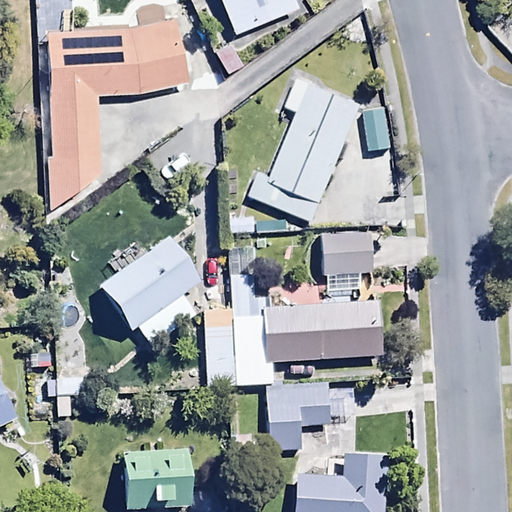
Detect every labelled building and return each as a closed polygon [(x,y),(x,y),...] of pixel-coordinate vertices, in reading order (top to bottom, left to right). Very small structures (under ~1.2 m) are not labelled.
[(215,0),(233,42),(296,16),(289,0),(215,0)] [(132,37),(45,39),(49,162),(43,163),(46,233),(96,195),(96,101),(141,99),(187,88),(173,27),(132,37)] [(259,180),(249,202),(308,228),(361,113),(298,84),(285,113),(299,120),(269,185),(259,180)] [(385,114),(363,117),(368,157),(390,154),(385,114)] [(368,240),(319,241),(320,283),(369,282),(368,240)] [(115,281),(97,293),(129,340),(135,336),(148,355),(195,323),(180,301),(197,290),(167,246),(141,264),(132,252),(106,269),(115,281)] [(272,392),(271,369),(378,365),(376,310),(261,315),(261,325),(251,326),(251,311),(247,311),(246,301),(254,300),(253,280),(227,281),(228,318),(201,319),(204,395),(272,392)] [(326,390),(263,394),(267,460),(300,458),(299,435),(328,433),(327,426),(352,425),(350,395),(326,396),(326,390)] [(0,433),(14,426),(0,398),(0,433)] [(188,511),(186,458),(120,460),(121,511),(188,511)] [(293,483),(291,511),(381,511),(384,465),(341,462),(341,469),(327,468),(326,485),(293,483)]
